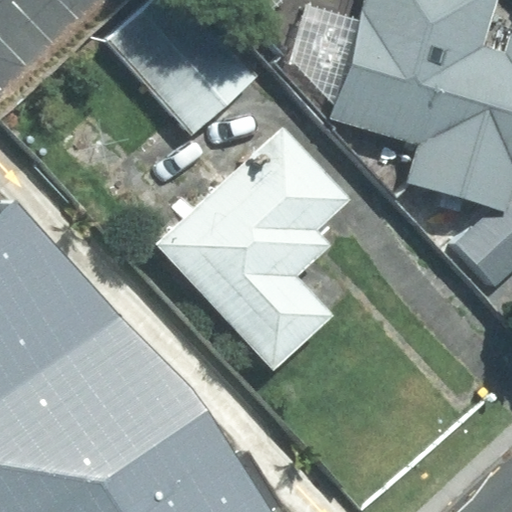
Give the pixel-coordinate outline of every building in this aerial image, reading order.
[(185,0),(145,0),(100,39),(184,136),(252,77),(185,0)] [(234,38),(273,0),(208,0),(203,5),(234,38)] [(395,192),(477,211),(444,243),(489,289),(511,266),(511,196),(506,190),(511,163),(511,42),(480,35),(488,0),(345,0),(340,24),(287,11),(275,62),(318,123),(406,144),(395,192)] [(306,235),(338,205),(268,128),(140,246),(259,375),(318,321),(283,283),(320,250),(306,235)] [(0,511),(239,511),(168,397),(0,223),(0,511)]
